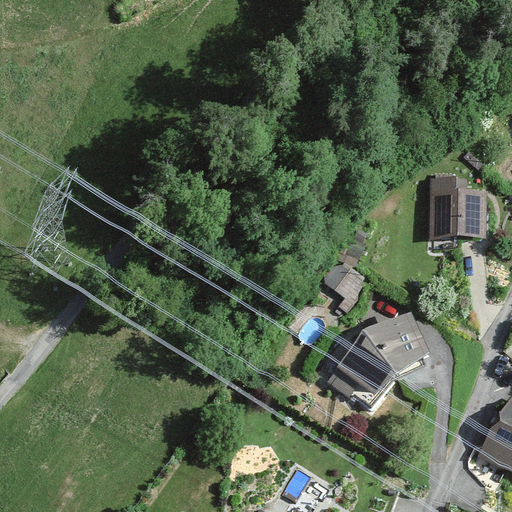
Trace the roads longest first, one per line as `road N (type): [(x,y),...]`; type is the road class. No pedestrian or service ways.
road 1 (unclassified): [(330,0),(243,115),(160,202),(0,399)]
road 2 (residential): [(434,511),(511,304)]
